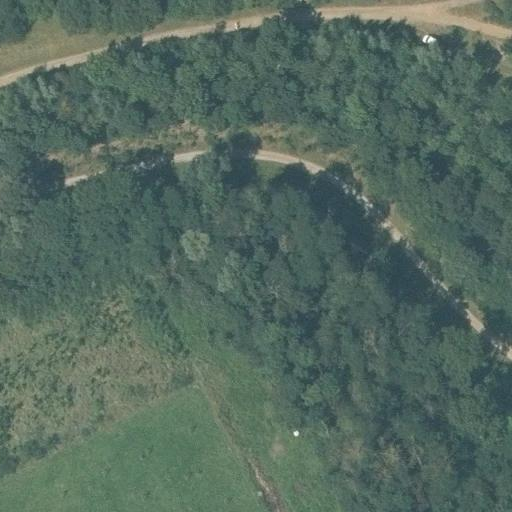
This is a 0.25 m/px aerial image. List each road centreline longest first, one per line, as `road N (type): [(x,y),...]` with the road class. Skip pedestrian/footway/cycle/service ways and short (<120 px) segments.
road 1 (track): [(0,197),(214,153),(301,162),(345,182),(511,352)]
road 2 (track): [(0,88),(156,38),(355,11)]
road 3 (track): [(355,11),(511,75)]
